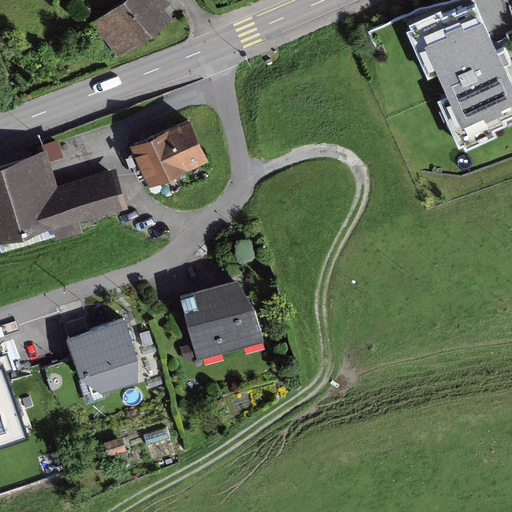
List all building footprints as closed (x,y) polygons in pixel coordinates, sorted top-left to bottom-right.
[(177,6),(171,0),(118,0),(99,18),(128,50),(177,6)] [(511,125),(511,64),(484,0),(450,0),(409,18),(464,146),(511,125)] [(190,116),(132,145),(150,181),(208,152),(190,116)] [(20,159),(0,165),(0,242),(123,202),(113,171),(33,197),(20,159)] [(262,342),(244,279),(178,298),(196,361),(262,342)] [(140,376),(124,322),(68,339),(85,393),(140,376)]
